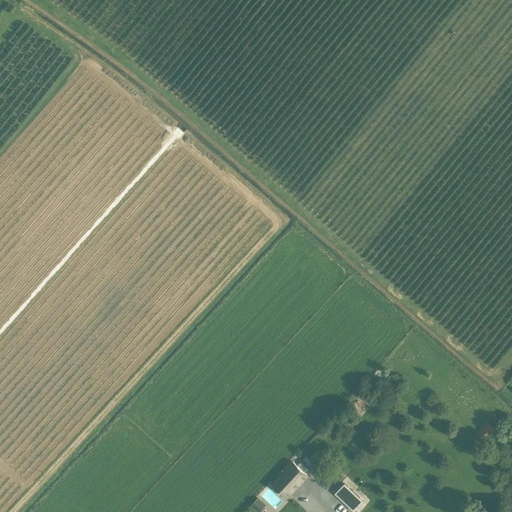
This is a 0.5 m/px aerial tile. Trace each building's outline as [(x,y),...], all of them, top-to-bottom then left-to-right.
[(353,402),(367,410),(371,402),(357,395),(353,402)] [(496,429),(488,422),(475,437),(483,444),(496,429)] [(303,459),(312,467),(314,464),(306,456),(303,459)] [(287,498),(308,474),(306,473),(297,465),(291,459),(270,482),(287,498)] [(297,465),(306,473),(309,470),(300,462),(297,465)] [(344,483),(335,493),(347,505),(354,511),(364,501),(344,483)]
